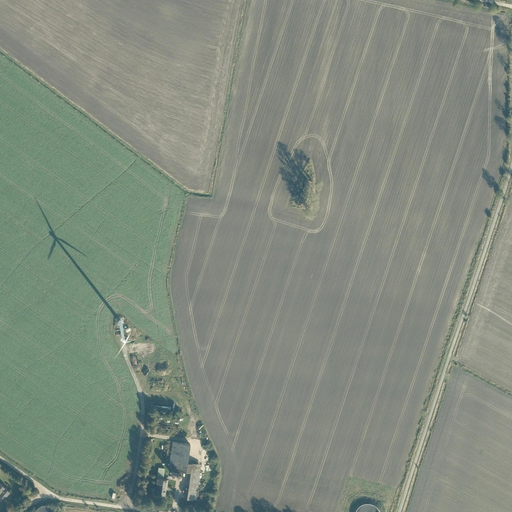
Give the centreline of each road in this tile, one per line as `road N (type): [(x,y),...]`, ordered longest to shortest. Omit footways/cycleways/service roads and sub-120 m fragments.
road 1 (residential): [(399,511),(511,171)]
road 2 (unclassified): [(177,511),(56,497),(0,460)]
